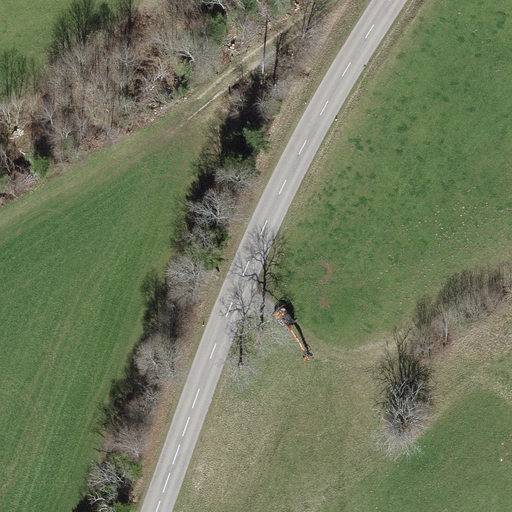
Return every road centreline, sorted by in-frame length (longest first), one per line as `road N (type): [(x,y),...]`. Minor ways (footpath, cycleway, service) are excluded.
road 1 (secondary): [(389,0),(280,190),(151,511)]
road 2 (track): [(237,288),(304,347),(361,365),(405,348),(511,275)]
